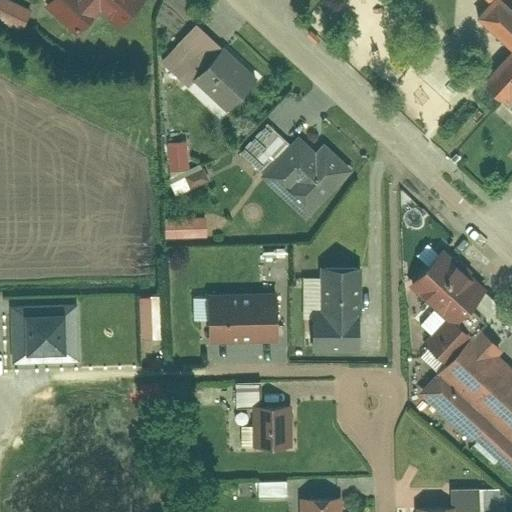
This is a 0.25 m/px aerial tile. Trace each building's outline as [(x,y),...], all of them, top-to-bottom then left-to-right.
[(0,15),(25,27),(34,6),(21,0),(1,0),(0,3),(0,15)] [(124,21),(143,0),(49,0),(81,30),(106,4),(124,21)] [(511,0),(492,0),(477,16),(511,48),(511,49),(483,82),(502,100),(506,96),(511,102),(511,0)] [(197,76),(227,45),(201,20),(165,58),(190,83),(197,76)] [(197,76),(230,108),(261,75),(229,44),(227,45),(197,76)] [(243,149),(266,170),(293,141),(270,120),(243,149)] [(263,172),(310,216),(357,167),(328,140),(320,149),(302,131),(293,141),(266,170),(263,172)] [(172,158),(190,157),(189,138),(170,139),(172,158)] [(188,174),(194,186),(212,178),(205,165),(188,174)] [(175,194),(189,188),(184,175),(170,181),(175,194)] [(168,214),(168,235),(211,234),(210,213),(168,214)] [(423,267),(407,284),(444,318),(422,342),(442,361),(416,389),(511,477),(511,367),(497,354),(502,349),(477,326),(499,302),(440,248),(423,267)] [(317,308),(317,348),(365,348),(365,263),(325,263),(325,308),(317,308)] [(213,289),(213,337),(283,337),(283,289),(213,289)] [(144,295),(145,338),(156,338),(154,295),(144,295)] [(14,358),(84,358),(83,300),(14,301),(14,358)] [(258,442),(298,442),(298,399),(258,399),(258,442)] [(261,478),(262,493),(291,492),(291,477),(261,478)] [(459,504),(459,511),(481,511),(481,486),(458,486),(459,504)] [(303,492),(302,511),(347,511),(347,492),(303,492)]
